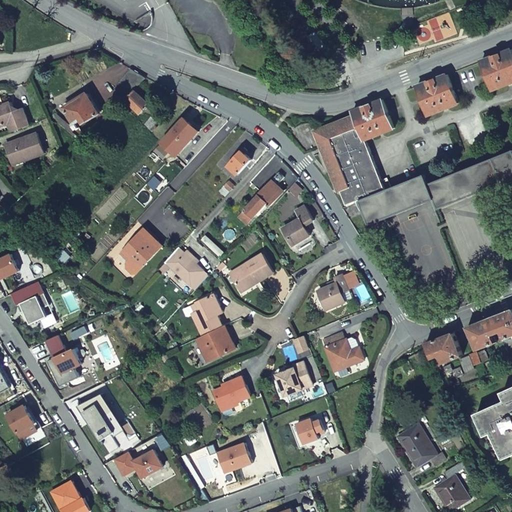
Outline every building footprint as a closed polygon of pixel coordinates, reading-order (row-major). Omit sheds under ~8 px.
[(511,49),(481,62),(492,90),(511,81),(511,49)] [(124,98),(145,77),(131,68),(114,88),(124,98)] [(417,86),(428,114),(458,102),(448,74),(417,86)] [(134,91),(125,99),(124,98),(118,104),(123,109),(128,103),(139,114),(148,105),(134,91)] [(99,113),(87,93),(66,107),(75,123),(81,118),(84,123),(99,113)] [(364,138),(393,127),(383,99),(351,111),(353,115),(362,139),(364,138)] [(156,101),(137,121),(142,126),(143,125),(153,114),(160,105),(156,101)] [(0,125),(9,122),(11,131),(29,125),(23,108),(14,111),(10,103),(0,106),(0,125)] [(150,132),(155,126),(153,125),(159,119),(153,114),(143,125),(150,132)] [(313,131),(337,191),(339,190),(346,204),(358,199),(359,201),(385,190),(364,138),(362,139),(353,115),(313,131)] [(177,156),(199,132),(183,118),(161,141),(177,156)] [(12,162),(26,157),(27,159),(45,153),(38,133),(6,144),(12,162)] [(368,225),(432,200),(441,222),(445,220),(440,208),(503,183),(505,188),(509,187),(508,185),(511,183),(511,149),(429,183),(425,174),(385,190),(359,201),(368,225)] [(228,166),(238,175),(252,160),(242,150),(228,166)] [(259,211),(267,202),(270,205),(280,194),(274,188),(282,179),(277,174),(250,203),(259,211)] [(229,180),(223,186),(229,192),(233,188),(232,187),(234,185),(229,180)] [(259,211),(250,203),(242,211),(251,220),(259,211)] [(299,217),(282,228),(292,244),(310,233),(305,225),(313,219),(305,205),(296,210),(299,217)] [(143,266),(162,245),(143,228),(122,251),(131,259),(129,261),(127,264),(127,268),(133,274),(137,273),(141,268),(131,259),(133,257),(143,266)] [(50,252),(58,244),(51,237),(43,245),(50,252)] [(191,286),(204,271),(196,264),(184,253),(178,247),(165,262),(170,266),(191,286)] [(62,265),(68,258),(61,250),(55,257),(62,265)] [(199,261),(187,250),(184,253),(196,264),(199,261)] [(131,259),(122,251),(121,253),(129,261),(131,259)] [(262,253),(229,273),(239,288),(255,278),(258,281),(273,271),(262,253)] [(143,266),(133,257),(131,259),(141,268),(143,266)] [(163,274),(170,266),(165,262),(158,270),(163,274)] [(204,271),(191,286),(195,290),(209,275),(204,271)] [(326,309),(345,301),(341,292),(349,288),(343,274),(335,277),(335,279),(337,282),(329,285),(318,290),(326,309)] [(255,278),(239,288),(241,292),(258,281),(255,278)] [(192,314),(203,336),(223,326),(217,315),(213,308),(219,304),(214,294),(197,303),(201,310),(196,312),(192,314)] [(192,305),(196,312),(201,310),(197,303),(192,305)] [(213,308),(217,315),(223,312),(219,304),(213,308)] [(497,343),(496,341),(493,335),(501,332),(504,340),(511,336),(511,309),(467,327),(477,351),(497,343)] [(205,355),(218,349),(221,355),(236,348),(225,325),(223,326),(203,336),(197,338),(205,355)] [(325,339),(336,370),(365,360),(361,347),(353,350),(349,338),(347,339),(345,332),(325,339)] [(453,333),(425,344),(427,348),(431,358),(438,355),(441,361),(439,362),(440,365),(462,356),(453,333)] [(358,339),(354,336),(349,338),(353,350),(361,347),(358,339)] [(506,354),(504,347),(495,350),(497,357),(506,354)] [(208,361),(221,355),(218,349),(205,355),(208,361)] [(486,359),(483,351),(475,354),(479,362),(486,359)] [(475,354),(469,357),(472,365),(479,362),(475,354)] [(472,365),(469,357),(460,360),(465,373),(474,370),(472,365)] [(284,395),(312,384),(304,362),(304,360),(293,365),(294,367),(287,369),(276,374),(284,395)] [(242,375),(225,383),(226,385),(213,390),(220,408),(251,395),(242,375)] [(511,388),(502,393),(505,401),(475,414),(485,437),(492,434),(503,460),(511,456),(511,388)] [(437,457),(419,427),(397,440),(415,471),(431,462),(433,466),(445,460),(442,455),(437,457)] [(0,468),(0,476),(3,482),(13,477),(7,465),(0,468)] [(446,511),(452,511),(470,501),(456,476),(465,470),(462,465),(441,478),(444,484),(433,490),(446,511)]
